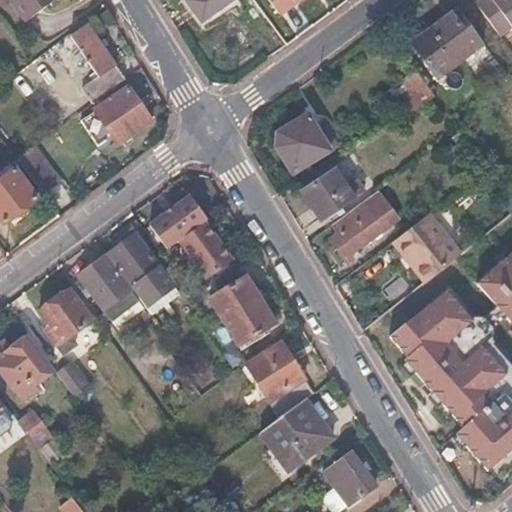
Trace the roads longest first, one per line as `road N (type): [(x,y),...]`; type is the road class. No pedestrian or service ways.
road 1 (tertiary): [(209,129),(446,511)]
road 2 (residential): [(209,129),(0,286)]
road 3 (residential): [(381,0),(209,129)]
road 4 (tertiary): [(128,0),(209,129)]
